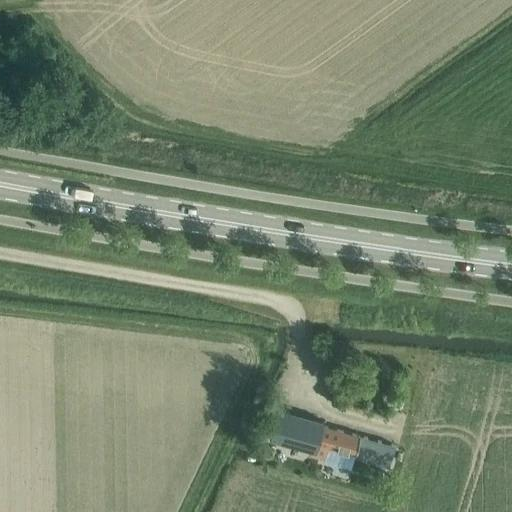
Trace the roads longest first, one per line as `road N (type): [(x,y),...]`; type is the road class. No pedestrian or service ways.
road 1 (primary): [(511,266),(0,183)]
road 2 (track): [(0,308),(230,333),(250,347),(247,384),(185,511)]
road 3 (track): [(0,253),(279,303),(298,329),(309,390)]
